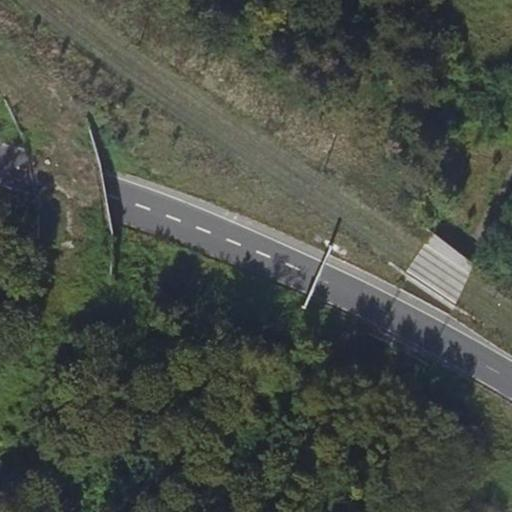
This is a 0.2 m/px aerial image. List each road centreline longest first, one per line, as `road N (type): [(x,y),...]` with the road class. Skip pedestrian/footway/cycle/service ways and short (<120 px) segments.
road 1 (trunk): [(511,368),(384,304),(140,205),(0,169)]
road 2 (unclassified): [(312,511),(511,167)]
